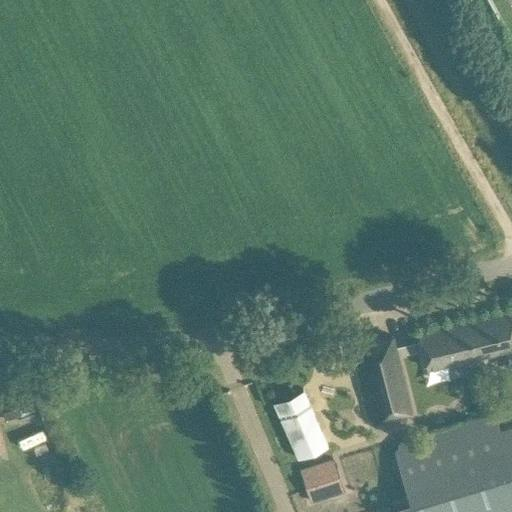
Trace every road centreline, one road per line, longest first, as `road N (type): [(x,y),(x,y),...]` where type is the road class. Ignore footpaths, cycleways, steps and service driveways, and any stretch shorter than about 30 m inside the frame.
road 1 (unclassified): [(0,347),(129,346),(238,332),(511,266)]
road 2 (track): [(380,0),(511,240)]
